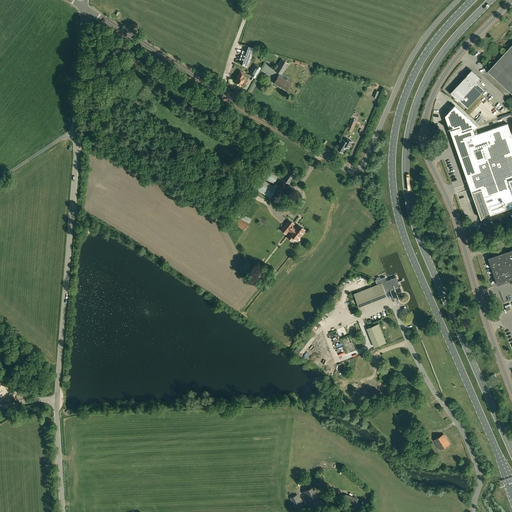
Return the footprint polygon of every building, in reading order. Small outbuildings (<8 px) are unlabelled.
[(511,45),(488,71),(511,93),(511,45)] [(240,64),(248,67),(255,48),(247,46),(240,64)] [(281,74),(286,67),(288,63),(281,59),(275,70),(281,74)] [(254,63),(247,75),(253,79),(260,66),(254,63)] [(241,77),(243,74),(243,73),(241,72),(239,75),(237,77),(238,78),(235,83),(240,86),(243,82),(246,84),(248,81),(245,80),(245,79),(241,77)] [(480,80),(479,79),(477,77),(477,78),(473,74),(471,74),(470,75),(452,94),(460,101),(468,108),(485,90),(477,82),(480,80)] [(278,76),(274,83),(286,90),(290,83),(278,76)] [(478,126),(455,106),(454,105),(445,115),(452,135),(476,127),(478,126)] [(485,120),(480,116),(476,120),(480,124),(485,120)] [(482,218),(511,207),(511,136),(507,123),(482,132),(478,134),(476,127),(452,135),(455,141),(467,178),(470,177),(472,181),(476,191),(473,192),(482,218)] [(337,149),(340,151),(342,152),(343,152),(347,147),(349,148),(353,142),(347,139),(345,141),(343,140),(337,149)] [(260,175),(273,184),(278,177),(264,168),(260,175)] [(290,184),(296,175),(287,169),(282,178),(290,184)] [(275,184),(274,186),(259,177),(253,187),(264,193),(270,197),(276,188),(277,185),(275,184)] [(239,211),(232,223),(244,230),(251,218),(239,211)] [(293,238),(296,240),(299,237),(300,237),(302,234),(302,233),(303,232),(305,230),(298,224),(294,228),(292,226),(294,224),(289,220),(281,230),(282,231),(286,234),(288,230),(291,232),(287,237),(291,241),(293,238)] [(511,249),(488,258),(497,285),(511,279),(511,249)] [(354,294),(357,303),(376,296),(390,291),(393,299),(393,298),(398,297),(399,300),(399,299),(400,300),(400,301),(401,301),(401,302),(402,302),(403,302),(404,302),(405,302),(406,302),(406,301),(407,301),(407,300),(408,300),(408,299),(408,298),(408,297),(408,296),(408,295),(407,295),(407,294),(406,294),(405,293),(404,293),(403,293),(402,293),(401,292),(402,291),(401,291),(400,287),(401,286),(400,287),(396,277),(395,277),(396,277),(386,280),(385,277),(381,278),(380,277),(377,278),(376,281),(377,284),(354,294)] [(379,323),(367,329),(375,348),(379,346),(388,343),(379,323)] [(296,480),(299,486),(306,483),(303,477),(296,480)] [(302,492),(310,508),(323,502),(315,486),(302,492)] [(300,501),(297,495),(290,498),(295,509),(302,505),(301,503),(302,502),(301,501),(300,501)]
